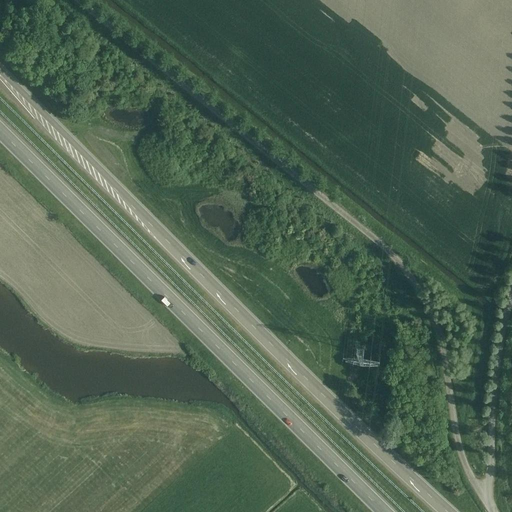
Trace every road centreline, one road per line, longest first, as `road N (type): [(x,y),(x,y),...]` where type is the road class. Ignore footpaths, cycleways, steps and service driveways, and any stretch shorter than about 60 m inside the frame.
road 1 (unclassified): [(487,507),(467,476),(433,328),(411,283),(375,240),(74,0)]
road 2 (trunk): [(448,511),(0,72)]
road 3 (trunk): [(0,129),(385,511)]
road 4 (unclassified): [(487,507),(495,353),(511,301)]
